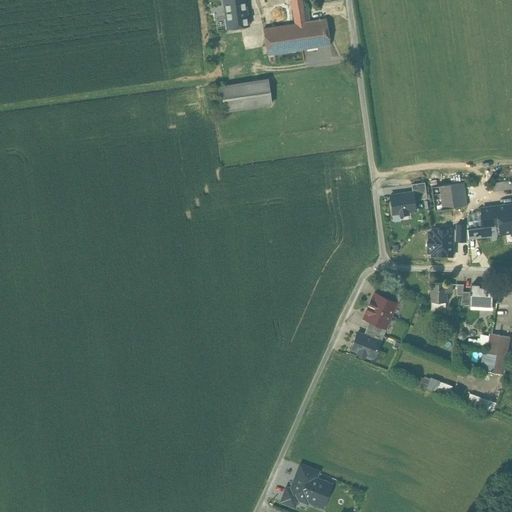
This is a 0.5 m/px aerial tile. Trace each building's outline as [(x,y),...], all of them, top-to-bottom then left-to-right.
[(245,0),(221,0),(225,29),(249,26),(246,9),(247,9),(245,0)] [(301,0),(290,0),(295,24),(303,23),(309,22),(307,10),(303,11),(301,0)] [(309,22),(303,23),(307,49),(330,45),(326,19),(320,20),(320,19),(319,19),(319,20),(309,22)] [(295,24),(263,29),(267,55),(307,49),(303,23),(295,24)] [(267,79),(218,87),(221,112),(271,104),(267,79)] [(511,176),(493,179),(494,190),(511,188),(511,176)] [(428,198),(425,182),(412,184),(414,192),(415,200),(428,198)] [(440,186),(443,208),(467,205),(464,182),(440,186)] [(414,192),(389,196),(391,214),(399,212),(400,215),(411,213),(410,211),(416,210),(415,200),(414,192)] [(511,203),(498,205),(502,233),(511,231),(511,203)] [(443,208),(436,209),(437,220),(468,216),(467,205),(443,208)] [(502,233),(498,205),(483,207),(485,226),(474,227),(475,236),(502,233)] [(453,283),(432,283),(431,301),(447,301),(447,291),(452,291),(453,283)] [(480,284),(472,284),(471,291),(470,305),(479,305),(479,301),(493,302),(494,287),(480,287),(480,284)] [(395,303),(397,304),(401,296),(384,288),(381,296),(396,303),(395,303)] [(471,291),(463,291),(462,295),(461,304),(470,305),(471,291)] [(374,293),(368,305),(390,315),(395,303),(396,303),(381,296),(374,293)] [(385,327),(390,315),(368,305),(363,318),(369,321),(384,327),(385,327)] [(380,342),(386,327),(385,327),(384,327),(369,321),(363,335),(379,341),(379,342),(380,342)] [(363,335),(357,332),(350,349),(373,357),(379,342),(379,341),(363,335)] [(492,332),(488,350),(485,350),(481,369),(504,374),(511,336),(492,332)] [(421,385),(424,378),(416,375),(413,382),(421,385)] [(421,385),(430,388),(433,379),(424,376),(424,378),(421,385)] [(453,385),(433,379),(430,388),(450,394),(453,385)] [(494,401),(470,393),(467,402),(490,411),(494,401)] [(300,465),(297,472),(300,473),(314,479),(315,478),(317,472),(300,465)] [(300,473),(297,482),(294,481),(290,489),(299,492),(297,498),(307,502),(308,499),(323,505),(331,484),(315,478),(314,479),(300,473)] [(286,487),(281,501),(294,506),(297,498),(299,492),(290,489),(286,487)]
